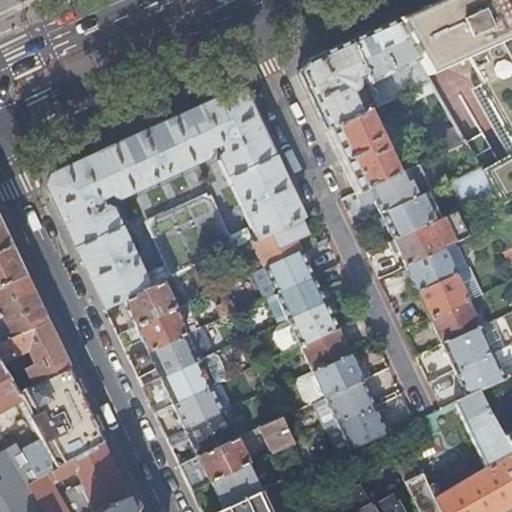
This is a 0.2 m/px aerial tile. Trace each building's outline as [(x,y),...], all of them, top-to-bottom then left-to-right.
[(394,25),(425,77),(454,64),(480,52),(486,63),(483,65),(486,71),(478,75),(483,84),(472,90),(511,156),(480,174),(491,193),(499,206),(511,197),(511,0),(447,0),(447,1),(428,9),(394,25)] [(348,40),(346,40),(363,77),(375,106),(427,81),(425,77),(394,25),(392,20),(363,33),(348,40)] [(345,34),(348,40),(363,33),(360,27),(352,31),(345,34)] [(346,40),(302,61),(300,68),(298,75),(324,130),(360,113),(350,92),(353,89),(354,86),(354,82),(363,77),(346,40)] [(52,175),(50,182),(47,190),(95,291),(103,309),(121,301),(159,283),(249,242),(299,218),(243,99),(236,96),(230,94),(225,96),(196,109),(105,151),(78,163),(52,175)] [(360,113),(324,130),(353,193),(365,188),(397,173),(395,169),(367,110),(360,113)] [(462,143),(454,128),(431,139),(438,154),(449,149),(462,143)] [(477,168),(462,143),(449,149),(464,174),(477,168)] [(464,174),(454,179),(466,205),(491,193),(480,174),(477,168),(464,174)] [(365,188),(377,214),(416,196),(404,170),(402,171),(397,173),(365,188)] [(425,192),(416,196),(428,222),(437,218),(425,192)] [(416,196),(377,214),(390,240),(428,222),(416,196)] [(511,197),(499,206),(506,218),(511,228),(511,197)] [(466,236),(454,211),(437,218),(428,222),(390,240),(385,242),(390,254),(395,251),(403,266),(453,242),(466,236)] [(306,234),(299,218),(249,242),(261,268),(298,250),(294,240),(306,234)] [(511,228),(506,218),(492,224),(507,249),(511,246),(511,228)] [(0,288),(22,277),(0,230),(0,288)] [(453,242),(403,266),(415,292),(453,274),(444,254),(456,248),(453,242)] [(465,268),(456,248),(444,254),(453,274),(463,270),(465,268)] [(311,277),(298,250),(261,268),(273,294),(311,277)] [(463,270),(453,274),(466,300),(475,296),(463,270)] [(453,274),(415,292),(427,318),(466,300),(453,274)] [(0,343),(44,323),(22,277),(0,288),(0,343)] [(311,277),(273,294),(286,320),(323,302),(311,277)] [(159,283),(121,301),(133,326),(171,309),(159,283)] [(466,300),(427,318),(440,344),(478,326),(466,300)] [(323,302),(286,320),(298,346),(336,329),(323,302)] [(228,315),(223,303),(216,306),(221,318),(228,315)] [(179,305),(171,309),(184,335),(191,332),(179,305)] [(171,309),(133,326),(145,353),(184,335),(171,309)] [(366,326),(361,317),(340,327),(344,336),(366,326)] [(273,331),(272,337),(276,346),(281,349),(288,351),(290,350),(298,346),(286,320),(276,324),(273,331)] [(0,343),(0,362),(24,351),(31,364),(22,368),(30,385),(65,368),(53,344),(44,323),(0,343)] [(478,326),(440,344),(452,370),(491,353),(478,326)] [(336,329),(298,346),(304,359),(310,372),(348,355),(336,329)] [(191,332),(184,335),(196,361),(205,357),(194,331),(191,332)] [(184,335),(145,353),(128,360),(134,374),(136,379),(155,371),(158,378),(196,361),(184,335)] [(511,356),(507,345),(491,353),(503,378),(511,373),(511,356)] [(304,359),(298,346),(290,350),(296,362),(304,359)] [(491,353),(452,370),(465,396),(478,390),(503,378),(491,353)] [(360,380),(348,355),(310,372),(322,398),(360,380)] [(209,387),(196,361),(158,378),(170,405),(209,387)] [(13,393),(18,402),(40,439),(57,469),(101,445),(94,430),(89,419),(77,394),(72,383),(65,368),(30,385),(13,393)] [(373,406),(397,396),(385,369),(361,379),(373,406)] [(0,412),(18,402),(13,393),(7,384),(1,374),(0,371),(0,412)] [(1,374),(7,384),(12,382),(6,371),(1,374)] [(301,376),(299,378),(296,388),(301,399),(310,404),(312,403),(322,398),(310,372),(301,376)] [(312,403),(324,429),(335,424),(373,407),(360,380),(322,398),(312,403)] [(74,381),(72,383),(77,394),(80,393),(81,391),(77,383),(74,381)] [(221,413),(209,387),(170,405),(183,431),(221,413)] [(485,468),(431,499),(437,511),(497,511),(511,504),(511,455),(502,438),(488,414),(489,412),(478,390),(465,396),(451,402),(485,468)] [(373,407),(335,424),(347,450),(385,433),(373,407)] [(229,410),(221,413),(233,439),(241,436),(229,410)] [(436,463),(458,453),(439,410),(417,419),(436,463)] [(221,413),(183,431),(189,443),(195,457),(233,439),(221,413)] [(89,419),(94,430),(97,429),(98,427),(94,418),(91,418),(89,419)] [(291,445),(278,419),(257,428),(269,455),(291,445)] [(183,431),(165,439),(171,452),(189,443),(183,431)] [(511,431),(502,438),(511,455),(511,431)] [(6,448),(14,444),(10,437),(2,441),(6,448)] [(57,469),(40,439),(18,451),(34,481),(57,469)] [(238,450),(233,439),(195,457),(177,465),(187,487),(190,491),(246,466),(249,464),(242,448),(238,450)] [(0,511),(133,511),(127,499),(102,511),(41,511),(27,485),(34,481),(18,451),(14,444),(6,448),(0,451),(0,476),(4,485),(0,487),(0,511)] [(27,485),(41,511),(102,511),(127,499),(111,465),(101,445),(57,469),(34,481),(27,485)] [(362,449),(350,455),(354,464),(366,458),(362,449)] [(246,466),(190,491),(199,511),(212,511),(258,491),(246,466)] [(437,511),(431,499),(419,474),(402,482),(416,511),(400,511),(395,502),(377,511),(371,511),(363,497),(357,487),(328,503),(332,511),(437,511)] [(268,511),(258,491),(212,511),(268,511)] [(371,511),(377,511),(395,502),(391,496),(374,506),(367,495),(363,497),(371,511)]
